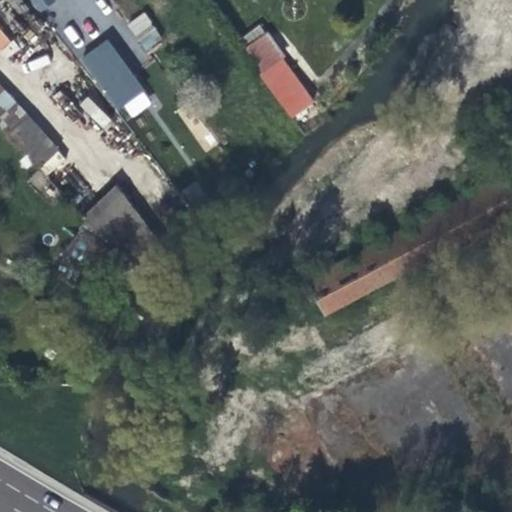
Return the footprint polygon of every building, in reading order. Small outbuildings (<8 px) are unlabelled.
[(28,0),(38,12),(54,0),(28,0)] [(144,11),(126,23),(145,51),(163,39),(144,11)] [(82,54),(122,122),(150,105),(111,37),(82,54)] [(292,111),(308,99),(280,62),(265,73),(292,111)] [(0,87),(0,129),(33,164),(39,170),(44,166),(37,158),(52,142),(0,87)] [(88,95),(79,104),(102,128),(111,120),(88,95)] [(488,142),(511,129),(511,122),(510,118),(508,119),(504,113),(482,124),(485,131),(484,132),(488,142)] [(511,193),(506,182),(309,289),(296,296),(309,320),(321,313),(322,315),(511,212),(511,193)] [(120,188),(86,220),(144,281),(170,256),(120,188)] [(110,253),(82,234),(65,261),(94,280),(110,253)]
